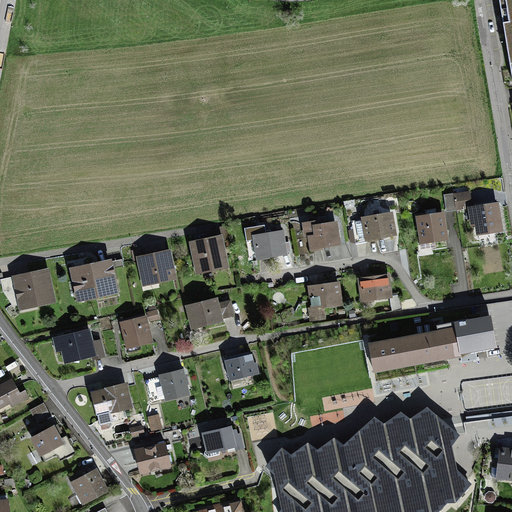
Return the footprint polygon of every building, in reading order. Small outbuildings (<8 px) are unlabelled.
[(511,0),(498,0),(506,41),(511,40),(511,0)] [(446,210),(456,209),(455,201),(453,193),(444,195),(446,210)] [(456,209),(472,207),(470,198),(455,201),(456,209)] [(496,206),(472,210),(473,222),(477,221),(479,231),(499,228),(496,206)] [(391,213),(363,218),(364,225),(353,227),(356,242),(377,239),(377,237),(394,234),(391,213)] [(419,218),(422,241),(445,238),(442,214),(419,218)] [(339,243),(335,223),(320,225),(319,221),(303,223),(306,238),(310,237),(312,250),(322,248),(321,246),(339,243)] [(285,252),(282,232),(254,237),(258,259),(268,257),(268,255),(285,252)] [(197,262),(199,270),(224,265),(219,237),(203,240),(201,243),(194,245),(196,255),(193,259),(197,262)] [(145,282),(172,276),(167,252),(153,255),(151,257),(141,260),(141,263),(139,267),(143,270),(145,282)] [(78,289),(79,295),(96,292),(96,294),(114,290),(112,279),(126,276),(123,261),(99,266),(98,264),(89,265),(88,267),(74,270),(76,282),(73,286),(78,289)] [(3,291),(14,308),(52,300),(46,272),(1,281),(3,291)] [(387,276),(360,279),(363,302),(373,300),(373,298),(390,296),(387,276)] [(310,287),(313,309),(310,309),(311,319),(324,317),(323,306),(340,304),(338,283),(310,287)] [(216,299),(188,306),(193,327),(221,320),(219,313),(223,312),(224,317),(233,315),(230,301),(217,304),(216,299)] [(151,341),(145,317),(133,320),(134,324),(122,327),(127,347),(151,341)] [(369,345),(374,370),(475,351),(476,358),(489,356),(480,317),(437,325),(438,332),(369,345)] [(87,331),(61,338),(66,360),(93,353),(87,331)] [(251,354),(225,360),(230,380),(258,373),(256,363),(254,364),(251,354)] [(181,371),(162,376),(163,381),(146,385),(150,402),(167,398),(166,394),(175,392),(176,396),(187,393),(181,371)] [(0,385),(0,407),(21,396),(12,379),(0,385)] [(125,385),(93,393),(100,424),(113,421),(111,410),(130,406),(125,385)] [(42,403),(30,410),(37,423),(47,418),(43,412),(46,411),(42,403)] [(438,511),(447,503),(456,503),(472,484),(457,470),(455,458),(452,446),(460,435),(427,407),(410,418),(401,412),(384,424),(374,417),(344,445),(334,438),(317,450),(308,442),(291,454),(282,447),(265,466),(274,475),(281,509),(278,511),(438,511)] [(149,417),(152,429),(161,427),(159,420),(155,421),(153,416),(149,417)] [(53,426),(32,437),(45,460),(56,454),(60,461),(75,453),(66,435),(59,439),(53,426)] [(142,426),(130,429),(132,436),(144,433),(142,426)] [(203,433),(207,447),(204,453),(208,457),(219,454),(220,449),(234,446),(235,450),(243,448),(240,433),(232,435),(230,426),(203,433)] [(170,464),(165,443),(135,451),(140,472),(170,464)] [(511,452),(499,451),(498,468),(503,468),(502,478),(511,478),(511,452)] [(87,474),(73,482),(79,493),(77,494),(82,503),(106,490),(95,471),(87,475),(87,474)] [(0,511),(9,511),(7,500),(0,501),(0,511)] [(241,511),(240,502),(199,511),(198,511),(241,511)]
